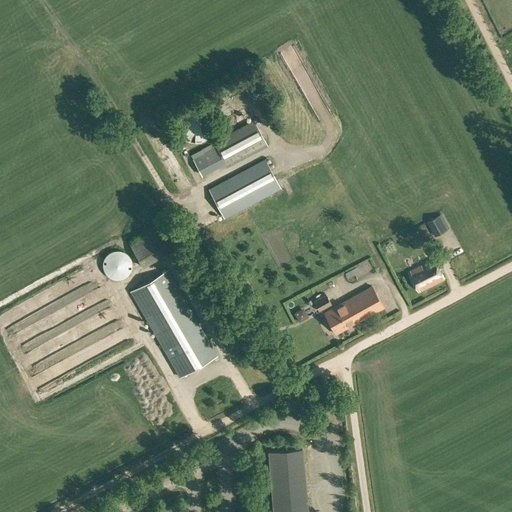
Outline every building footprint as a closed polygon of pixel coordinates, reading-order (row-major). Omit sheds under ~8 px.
[(222,101),(227,113),(233,110),(228,98),(222,101)] [(186,141),(195,144),(203,141),(210,134),(212,127),(210,118),(203,111),(194,109),(186,111),(180,119),(178,127),(180,135),(186,141)] [(216,145),(213,147),(210,142),(197,149),(198,151),(190,155),(201,176),(226,163),(228,167),(268,146),(261,132),(221,154),(220,151),(260,130),(254,119),(214,140),(216,145)] [(224,219),(281,188),(265,159),(208,189),(224,219)] [(427,222),(435,236),(449,228),(441,214),(427,222)] [(130,245),(142,266),(178,246),(166,224),(130,245)] [(110,277),(117,279),(124,277),(129,272),(131,265),(129,258),(124,252),(116,251),(109,253),(105,258),(103,265),(105,271),(110,277)] [(418,292),(444,279),(434,259),(408,272),(418,292)] [(86,262),(72,268),(75,275),(68,278),(72,287),(80,283),(85,281),(83,277),(91,273),(86,262)] [(130,291),(162,347),(179,377),(217,355),(200,325),(175,283),(168,269),(130,291)] [(98,285),(91,289),(97,300),(104,296),(98,285)] [(336,334),(383,308),(371,286),(324,313),(336,334)] [(326,294),(313,301),(319,311),(331,304),(326,294)] [(298,306),(301,316),(311,313),(308,303),(298,306)] [(272,511),(308,511),(303,448),(268,451),(272,511)]
